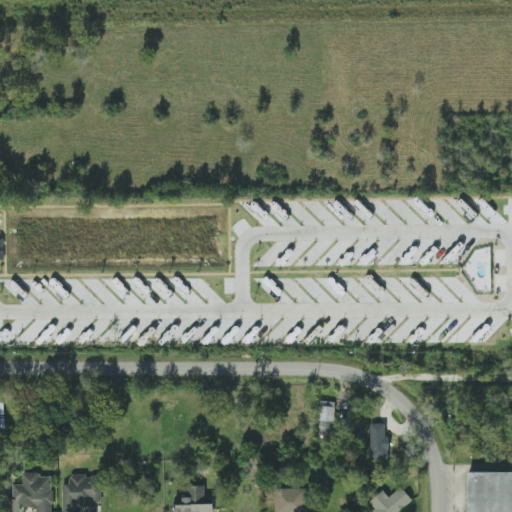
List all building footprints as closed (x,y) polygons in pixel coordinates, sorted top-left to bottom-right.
[(320,433),(334,433),(335,401),(321,401),(320,433)] [(370,424),(370,459),(389,459),(390,436),(386,436),(386,424),(370,424)] [(53,511),(53,476),(41,477),(41,472),(23,473),(23,484),(11,485),(12,511),(21,511),(21,507),(37,507),(36,511),(53,511)] [(511,511),(511,473),(472,473),(472,511),(511,511)] [(63,485),(63,511),(78,511),(79,505),(102,505),(101,475),(70,475),(70,484),(63,485)] [(176,496),(175,511),(213,511),(214,496),(205,495),(205,486),(186,485),(186,496),(176,496)] [(275,511),(307,511),(308,488),(276,488),(275,511)] [(372,510),(372,511),(398,511),(413,502),(404,488),(372,510)]
